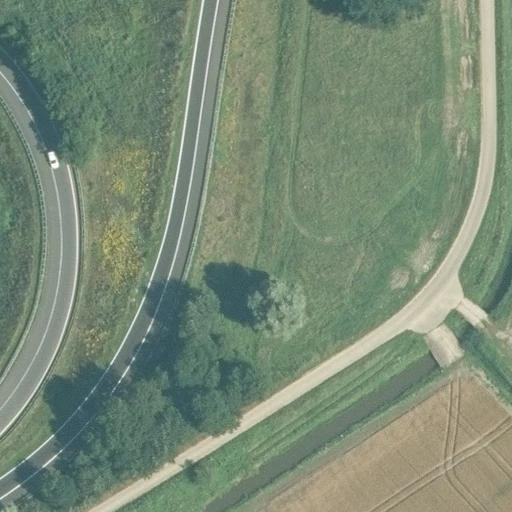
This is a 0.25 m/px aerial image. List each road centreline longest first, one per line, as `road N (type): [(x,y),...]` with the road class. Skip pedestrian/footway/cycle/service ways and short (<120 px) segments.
road 1 (unclassified): [(95,511),(441,288),(500,199),(511,86)]
road 2 (motorway): [(0,484),(76,424),(137,332),(175,217),(210,0)]
road 3 (motorway): [(0,60),(51,142),(68,250),(46,354),(0,416)]
